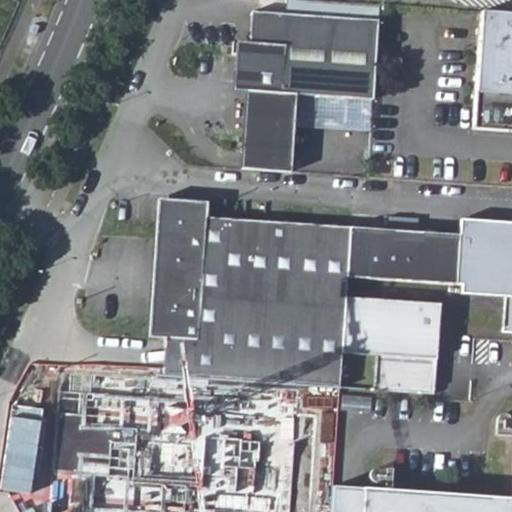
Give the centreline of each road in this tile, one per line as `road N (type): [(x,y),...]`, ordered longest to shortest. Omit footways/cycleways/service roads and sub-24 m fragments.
road 1 (unknown): [(96,171),(511,207)]
road 2 (primary): [(0,178),(83,0)]
